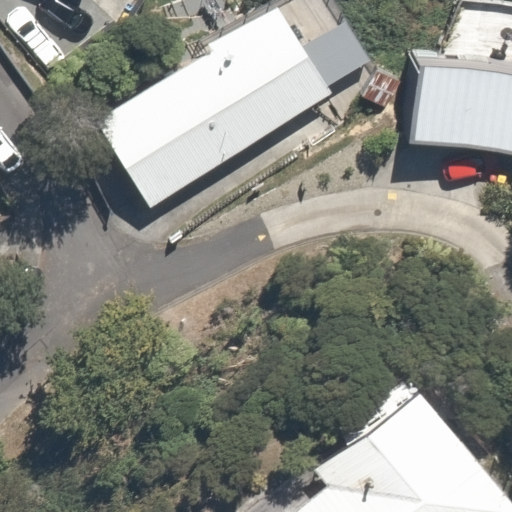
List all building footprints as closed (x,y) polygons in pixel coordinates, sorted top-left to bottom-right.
[(103,0),(72,0),(95,14),(103,0)] [(215,66),(103,120),(145,207),(169,195),(179,215),(247,183),(231,151),(365,86),(323,0),(279,0),(202,38),(215,66)] [(417,55),(409,139),(511,148),(511,0),(456,0),(440,56),(417,55)] [(0,21),(0,142),(52,114),(0,21)] [(511,511),(511,494),(437,403),(326,494),(335,505),(325,511),(511,511)]
